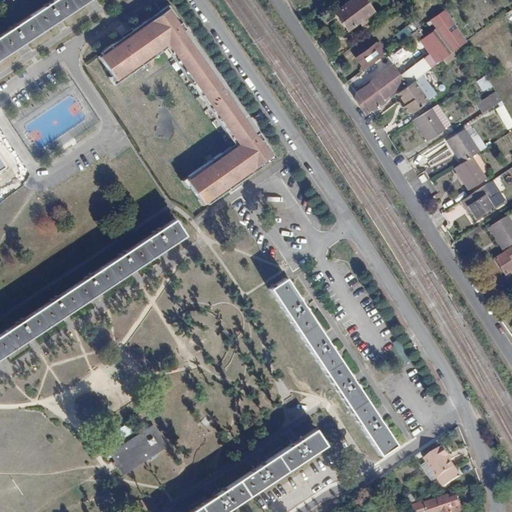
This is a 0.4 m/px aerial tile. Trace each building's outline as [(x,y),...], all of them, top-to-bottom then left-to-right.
[(0,59),(89,0),(56,0),(0,37),(0,59)] [(372,14),(361,0),(349,0),(331,13),(346,33),(372,14)] [(111,44),(94,58),(100,65),(97,67),(110,85),(113,82),(115,85),(147,60),(145,57),(160,44),(189,80),(186,82),(190,88),(193,86),(204,100),(201,102),(206,107),(208,105),(237,141),(222,153),(220,150),(188,175),(190,178),(187,180),(201,198),(204,195),(209,202),(225,190),(223,188),(229,184),(228,183),(232,180),(232,181),(240,179),(271,154),(268,151),(272,148),(256,128),(254,130),(252,127),(254,125),(227,91),(227,87),(227,84),(226,81),(225,79),(224,76),(222,74),(221,73),(220,72),(218,70),(216,69),(214,68),(211,67),(208,66),(181,32),(179,34),(177,31),(179,29),(161,6),(125,33),(122,39),(123,40),(119,43),(118,42),(113,46),(111,44)] [(413,81),(466,42),(445,10),(426,24),(431,33),(420,41),(429,54),(406,71),(413,81)] [(396,36),(400,43),(421,28),(416,21),(396,36)] [(357,58),(365,69),(383,55),(380,50),(375,44),(357,58)] [(399,49),(391,55),(397,62),(405,56),(399,49)] [(378,108),(386,101),(384,99),(405,84),(400,76),(392,66),(371,81),(371,82),(358,91),(356,94),(356,97),(356,99),(357,101),(365,114),(371,110),(373,111),(378,108)] [(413,81),(406,71),(400,76),(405,84),(407,86),(413,81)] [(474,82),(481,93),(491,87),(484,76),(474,82)] [(427,103),(413,81),(407,86),(397,93),(405,105),(402,107),(406,113),(412,113),(427,103)] [(482,114),(500,102),(495,94),(477,106),(482,114)] [(432,111),(414,122),(427,143),(446,131),(432,111)] [(472,157),(479,153),(465,131),(447,143),(460,165),(472,157)] [(486,179),(472,157),(460,165),(454,169),(468,191),(486,179)] [(494,199),(486,186),(460,203),(464,209),(467,207),(471,213),(476,220),(493,209),(489,202),(494,199)] [(502,249),(511,243),(511,224),(506,215),(488,227),(502,249)] [(174,221),(0,335),(0,358),(185,236),(174,221)] [(244,249),(249,247),(244,234),(239,236),(244,249)] [(511,261),(511,248),(511,247),(494,258),(504,275),(511,269),(511,265),(510,262),(511,261)] [(270,292),(379,456),(396,446),(285,282),(270,292)] [(115,429),(120,437),(130,430),(125,422),(115,429)] [(151,429),(108,458),(122,477),(164,448),(151,429)] [(313,432),(191,511),(224,511),(323,447),(313,432)] [(446,452),(448,451),(444,446),(442,447),(441,446),(425,458),(427,461),(438,477),(444,486),(461,474),(448,455),(446,452)] [(459,497),(455,498),(450,500),(448,496),(440,498),(444,511),(457,511),(463,510),(459,497)] [(444,511),(440,498),(412,506),(415,511),(444,511)]
